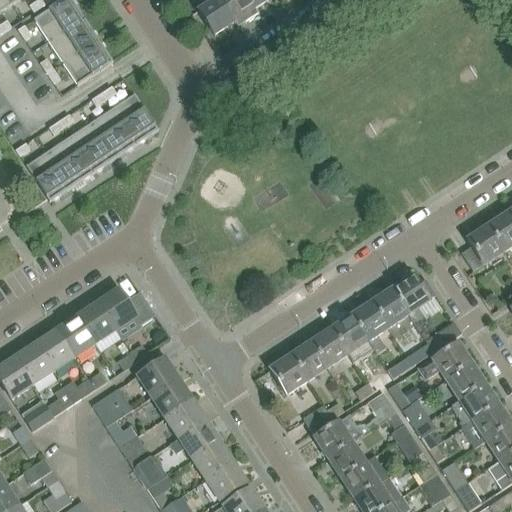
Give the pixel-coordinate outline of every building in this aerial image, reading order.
[(6,0),(0,0),(0,14),(12,7),(6,0)] [(68,0),(33,23),(48,45),(84,22),(69,0),(68,0)] [(51,0),(42,0),(39,2),(43,9),(54,2),(51,0)] [(242,19),(245,24),(257,16),(258,17),(258,16),(255,11),(254,11),(247,0),(217,0),(219,2),(219,1),(235,25),(234,24),(242,19)] [(247,0),(254,11),(255,11),(271,0),(247,0)] [(235,25),(219,1),(219,2),(199,14),(199,13),(198,14),(214,39),(215,38),(214,37),(234,24),(234,25),(235,25)] [(43,9),(39,2),(29,9),(33,16),(43,9)] [(48,45),(62,66),(98,43),(84,22),(48,45)] [(6,24),(0,28),(0,36),(1,37),(11,31),(6,24)] [(18,33),(24,44),(31,39),(24,29),(18,33)] [(98,43),(62,66),(77,89),(113,65),(98,43)] [(46,77),(53,73),(46,63),(40,67),(46,77)] [(53,73),(46,77),(53,87),(60,83),(53,73)] [(111,90),(101,97),(106,103),(116,97),(111,90)] [(106,103),(101,97),(91,103),(95,110),(106,103)] [(134,98),(112,112),(135,148),(158,133),(134,98)] [(90,127),(114,162),(135,148),(112,112),(90,127)] [(58,125),(63,131),(73,125),(69,118),(58,125)] [(63,131),(58,125),(48,132),(53,138),(63,131)] [(90,127),(69,141),(93,176),(114,162),(90,127)] [(69,141),(48,155),(71,190),(93,176),(69,141)] [(25,147),(15,154),(19,160),(29,153),(25,147)] [(49,205),(71,190),(48,155),(25,169),(49,205)] [(511,222),(508,217),(488,230),(504,254),(511,249),(511,222)] [(483,268),(504,254),(488,230),(467,244),(483,268)] [(412,280),(392,293),(408,317),(407,318),(415,330),(426,323),(418,311),(429,304),(428,304),(436,299),(425,283),(418,288),(412,280)] [(392,293),(371,307),(387,331),(407,318),(408,317),(392,293)] [(119,294),(97,308),(115,334),(133,322),(139,330),(155,319),(139,296),(126,305),(119,294)] [(376,338),(387,331),(371,307),(351,320),(367,344),(376,357),(385,351),(376,338)] [(97,308),(77,321),(94,348),(115,334),(97,308)] [(351,320),(331,333),(347,357),(367,344),(351,320)] [(73,361),(94,348),(77,321),(56,335),(73,361)] [(327,371),(347,357),(331,333),(311,346),(327,371)] [(56,335),(35,349),(53,375),(73,361),(56,335)] [(425,345),(427,348),(433,356),(443,350),(435,338),(425,345)] [(311,346),(291,360),(307,384),(327,371),(311,346)] [(440,358),(418,373),(425,383),(437,375),(444,385),(470,368),(457,347),(440,358)] [(427,348),(408,360),(411,364),(408,366),(412,370),(433,356),(427,348)] [(32,388),(53,375),(35,349),(15,362),(32,388)] [(142,349),(130,357),(136,366),(148,358),(142,349)] [(123,374),(136,366),(130,357),(117,365),(123,374)] [(11,402),(32,388),(15,362),(12,359),(0,367),(0,368),(2,371),(0,371),(0,386),(4,393),(11,402)] [(286,398),(307,384),(291,360),(270,373),(286,398)] [(387,374),(393,383),(412,370),(408,366),(411,364),(408,360),(387,374)] [(137,379),(151,401),(177,383),(163,362),(137,379)] [(483,388),(470,368),(444,385),(457,405),(483,388)] [(101,376),(88,384),(94,393),(107,385),(101,376)] [(379,379),(368,387),(371,391),(368,392),(371,396),(384,387),(379,379)] [(151,401),(165,421),(191,404),(177,383),(151,401)] [(82,402),(94,393),(88,384),(76,392),(82,402)] [(368,387),(354,395),(360,403),(371,396),(368,392),(371,391),(368,387)] [(396,387),(388,393),(393,401),(400,412),(404,409),(406,411),(410,409),(402,395),(396,387)] [(497,408),(483,388),(457,405),(457,406),(450,410),(463,430),(470,425),(497,408)] [(362,439),(363,438),(387,422),(388,422),(387,421),(392,418),(392,420),(397,417),(383,396),(368,406),(377,420),(370,424),(371,425),(364,429),(356,430),(349,419),(339,426),(338,425),(313,442),(314,443),(315,442),(328,461),(353,445),(362,439)] [(94,412),(106,430),(115,425),(122,420),(108,399),(92,409),(94,412)] [(0,402),(0,417),(1,419),(11,413),(2,401),(0,402)] [(53,421),(66,412),(60,403),(47,412),(53,421)] [(24,421),(22,417),(21,418),(32,434),(34,433),(53,421),(47,412),(42,404),(32,410),(34,414),(24,421)] [(178,442),(205,425),(191,404),(165,421),(178,442)] [(326,414),(332,422),(344,414),(339,406),(326,414)] [(463,430),(460,432),(474,453),(484,446),(510,428),(497,408),(470,425),(463,430)] [(323,409),(319,411),(303,422),(312,436),(332,422),(326,414),(323,409)] [(418,420),(410,409),(406,411),(404,409),(400,412),(414,433),(428,424),(423,416),(418,420)] [(391,438),(396,445),(409,436),(403,426),(397,417),(392,420),(392,418),(387,421),(388,422),(387,422),(394,432),(389,435),(391,438)] [(434,433),(428,424),(414,433),(427,453),(432,449),(433,451),(437,449),(429,437),(434,433)] [(128,445),(123,437),(115,425),(106,430),(120,451),(128,445)] [(214,434),(210,434),(205,425),(178,442),(169,448),(176,458),(185,452),(192,463),(218,445),(217,443),(218,440),(214,434)] [(511,455),(511,431),(510,428),(484,446),(496,466),(511,455)] [(12,436),(20,448),(30,442),(22,429),(12,436)] [(406,451),(413,461),(418,458),(419,461),(423,458),(415,445),(409,436),(396,445),(401,454),(406,451)] [(38,454),(30,442),(20,448),(29,461),(38,454)] [(120,451),(133,472),(142,466),(128,445),(120,451)] [(192,463),(206,483),(232,466),(218,445),(192,463)] [(353,445),(328,461),(341,481),(366,465),(353,445)] [(445,460),(437,449),(433,451),(432,449),(427,453),(436,466),(445,460)] [(500,492),(510,486),(511,487),(511,486),(511,455),(496,466),(487,472),(500,492)] [(418,458),(413,461),(414,462),(421,473),(417,476),(423,486),(436,477),(423,458),(419,461),(418,458)] [(374,459),(366,465),(341,481),(354,501),(387,480),(374,459)] [(133,472),(147,493),(167,479),(154,460),(143,467),(142,466),(133,472)] [(42,481),(48,490),(57,483),(54,478),(44,462),(22,477),(30,488),(42,481)] [(246,487),(232,466),(206,483),(220,505),(246,487)] [(454,466),(450,468),(442,474),(454,493),(458,489),(459,490),(460,491),(463,489),(463,488),(467,485),(454,466)] [(152,501),(153,502),(162,496),(161,495),(172,488),(167,479),(147,493),(152,501)] [(361,511),(383,511),(401,501),(387,480),(354,501),(361,511)] [(68,500),(57,483),(48,490),(54,499),(62,511),(71,505),(68,500)] [(446,501),(450,498),(441,484),(432,490),(440,502),(444,498),(446,501)] [(458,489),(454,493),(466,511),(470,511),(480,506),(467,485),(463,488),(463,489),(460,491),(459,490),(458,489)] [(0,491),(0,511),(13,511),(18,509),(4,489),(0,491)] [(223,510),(224,511),(261,511),(249,492),(223,510)] [(502,506),(504,510),(511,504),(511,493),(501,500),(504,505),(502,506)] [(444,498),(440,502),(440,503),(446,511),(448,511),(456,507),(450,498),(446,501),(444,498)] [(487,509),(489,511),(500,511),(504,510),(502,506),(504,505),(501,500),(487,509)] [(408,511),(401,501),(383,511),(408,511)]
